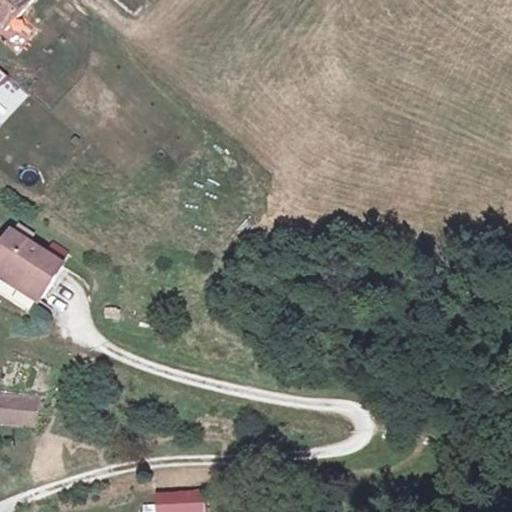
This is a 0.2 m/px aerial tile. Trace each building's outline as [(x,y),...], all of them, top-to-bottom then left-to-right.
[(32,0),(0,0),(0,23),(9,31),(34,2),(32,0)] [(64,265),(12,233),(0,252),(0,271),(20,284),(16,291),(40,305),(64,265)] [(0,397),(0,422),(25,425),(26,412),(37,413),(38,401),(0,397)] [(37,413),(26,412),(25,425),(35,426),(37,413)] [(154,504),(155,511),(203,511),(200,495),(154,504)]
